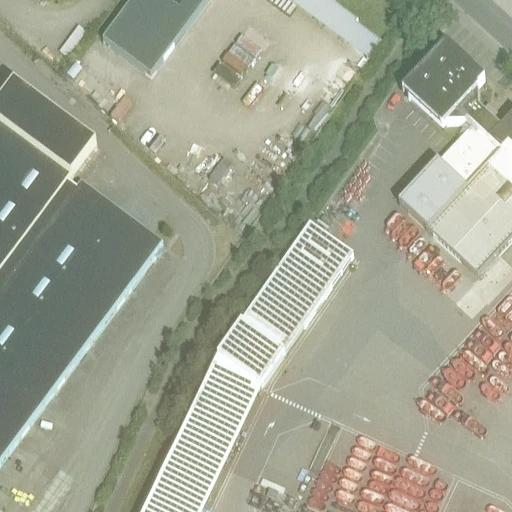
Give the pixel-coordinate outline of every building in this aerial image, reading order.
[(209,0),(134,0),(101,45),(150,81),(209,0)] [(272,0),(369,66),(385,43),(321,0),(272,0)] [(243,46),(233,62),(251,74),(261,57),(243,46)] [(49,50),(42,57),(54,69),(61,62),(49,50)] [(479,281),(511,244),(511,118),(501,130),(492,122),(498,115),(489,106),(483,113),(479,110),(478,91),(468,81),(474,74),(451,53),(412,96),(447,128),(447,127),(465,126),(468,123),(473,127),(399,207),(479,281)] [(0,511),(0,463),(159,249),(72,184),(97,150),(15,89),(0,109),(0,511)] [(123,130),(132,111),(123,106),(113,125),(123,130)] [(310,229),(218,361),(147,511),(204,511),(261,392),(354,259),(310,229)]
